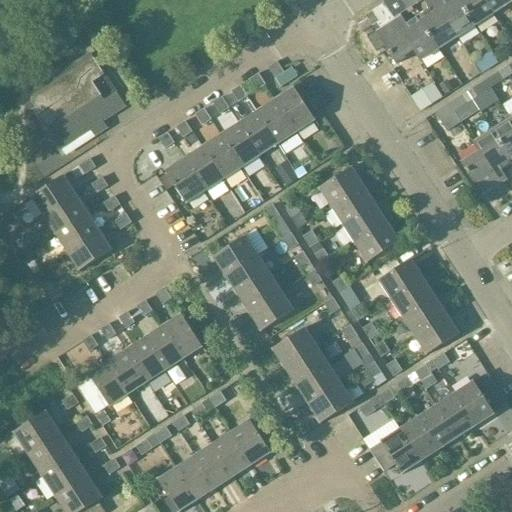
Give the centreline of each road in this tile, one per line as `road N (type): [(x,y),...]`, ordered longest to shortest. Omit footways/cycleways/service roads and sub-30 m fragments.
road 1 (residential): [(14,362),(172,260),(124,184),(120,157),(128,140),(313,24)]
road 2 (residential): [(464,257),(313,24)]
road 3 (residential): [(247,511),(348,462),(384,511)]
